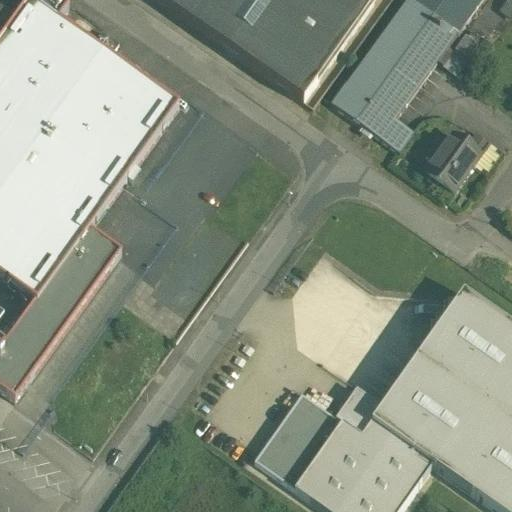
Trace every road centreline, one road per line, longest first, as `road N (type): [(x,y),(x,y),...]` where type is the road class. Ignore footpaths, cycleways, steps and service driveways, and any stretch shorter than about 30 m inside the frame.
road 1 (residential): [(81,511),(330,159)]
road 2 (residential): [(105,0),(330,159)]
road 3 (residential): [(330,159),(464,249)]
